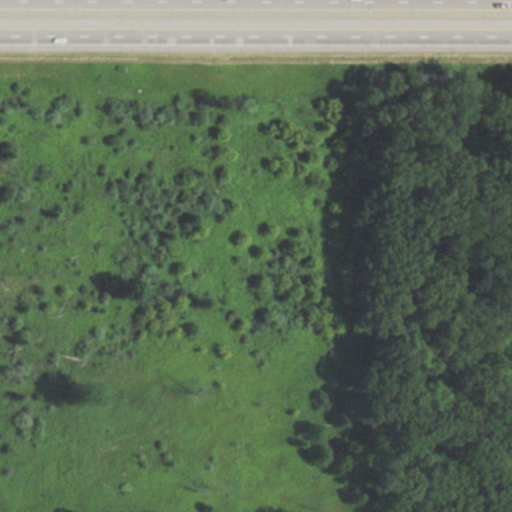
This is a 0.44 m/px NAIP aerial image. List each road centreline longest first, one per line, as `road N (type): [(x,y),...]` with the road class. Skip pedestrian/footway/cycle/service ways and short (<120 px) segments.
road 1 (motorway): [(511,5),(0,4)]
road 2 (motorway): [(0,37),(511,37)]
